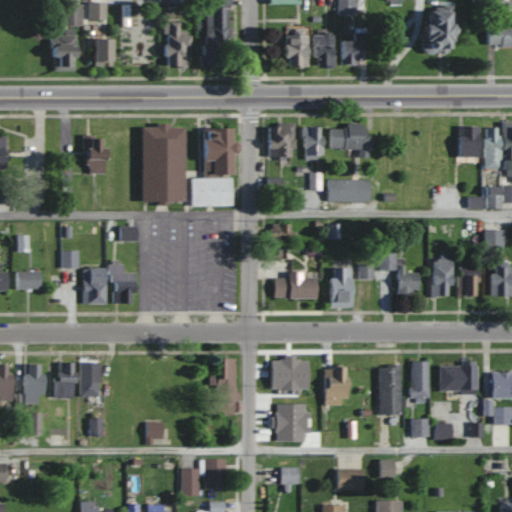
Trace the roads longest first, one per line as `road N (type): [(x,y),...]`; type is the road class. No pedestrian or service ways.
road 1 (primary): [(511,94),(0,97)]
road 2 (residential): [(511,329),(0,332)]
road 3 (residential): [(247,511),(250,96)]
